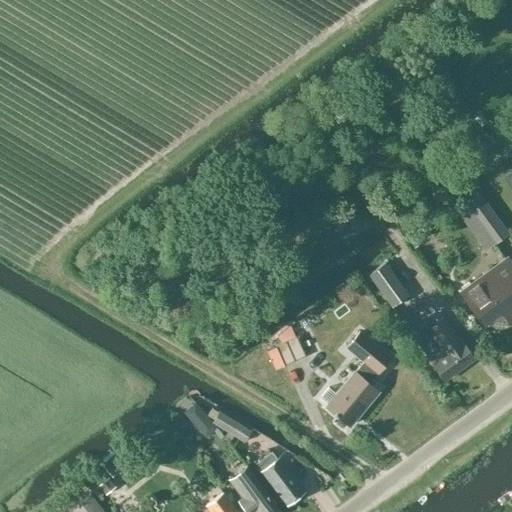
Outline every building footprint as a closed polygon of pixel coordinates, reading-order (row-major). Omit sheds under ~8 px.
[(493,245),(509,233),(490,206),(473,218),(493,245)] [(511,320),(511,265),(505,256),(459,290),(483,322),(500,309),(510,322),(511,320)] [(391,307),(409,293),(386,261),(368,274),(391,307)] [(414,337),(427,355),(445,380),(474,358),(444,316),(414,337)] [(336,416),(337,415),(349,425),(379,391),(369,383),(391,357),(361,331),(348,347),(365,361),(356,372),(355,372),(337,393),(329,387),(320,398),(328,404),(326,406),(334,412),(333,413),(336,416)] [(284,365),(304,356),(295,337),(275,345),(284,365)] [(218,410),(212,422),(244,442),(252,430),(218,410)] [(256,462),(260,470),(286,504),(304,490),(279,456),(276,457),(271,450),(256,462)] [(240,496),(237,498),(247,511),(250,511),(256,508),(258,511),(275,511),(279,510),(245,466),(228,479),(240,496)] [(235,511),(236,511),(222,492),(205,505),(209,511),(235,511)] [(102,511),(88,494),(69,509),(71,511),(102,511)]
